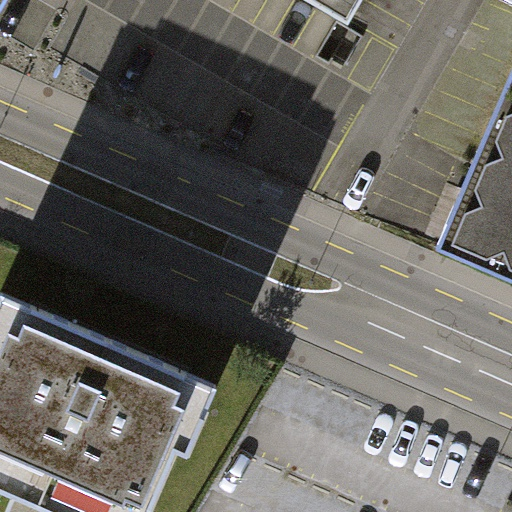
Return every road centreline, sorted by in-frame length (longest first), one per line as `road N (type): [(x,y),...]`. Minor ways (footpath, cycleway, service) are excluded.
road 1 (tertiary): [(363,301),(321,256),(0,117)]
road 2 (tertiary): [(0,180),(303,309),(363,301)]
road 3 (residential): [(458,0),(364,164)]
road 4 (tertiary): [(363,301),(511,366)]
